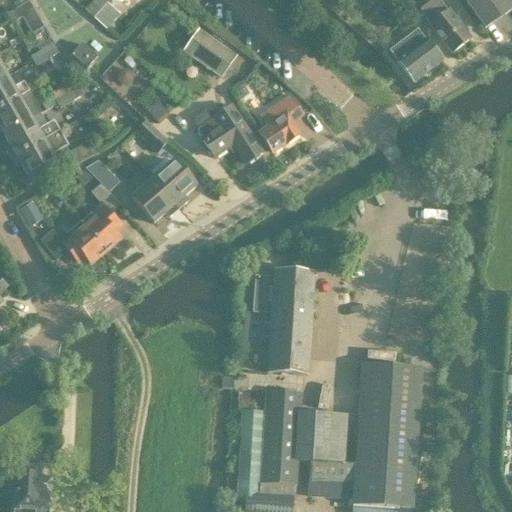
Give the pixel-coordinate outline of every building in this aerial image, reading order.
[(111,0),(94,0),(93,2),(102,10),(106,5),(111,0)] [(434,0),(424,0),(415,7),(430,26),(429,26),(430,27),(450,55),(469,40),(449,13),(448,12),(442,5),(440,6),(434,0)] [(464,0),(485,29),(510,11),(503,0),(464,0)] [(84,11),(106,31),(119,16),(106,5),(102,10),(93,2),(84,11)] [(28,4),(17,10),(22,19),(31,36),(43,29),(33,13),(28,4)] [(11,26),(22,19),(17,10),(6,16),(11,26)] [(418,30),(388,52),(391,56),(413,84),(442,62),(420,34),(418,30)] [(183,54),(220,80),(236,58),(198,32),(183,54)] [(70,56),(85,70),(95,59),(80,45),(70,56)] [(41,52),(46,62),(58,55),(53,46),(41,52)] [(35,68),(46,62),(41,52),(30,59),(35,68)] [(0,110),(10,105),(29,94),(23,83),(12,89),(6,78),(0,81),(0,110)] [(69,93),(65,95),(70,104),(82,98),(79,92),(77,93),(75,89),(69,93)] [(10,105),(0,110),(0,133),(2,137),(41,115),(29,94),(10,105)] [(59,110),(70,104),(65,95),(54,101),(59,110)] [(257,134),(269,153),(296,135),(289,124),(300,117),(288,97),(257,116),(266,129),(257,134)] [(146,113),(155,124),(167,114),(157,103),(146,113)] [(230,108),(213,119),(209,114),(205,113),(195,119),(194,124),(198,129),(196,130),(203,140),(201,141),(213,160),(232,147),(244,166),(261,155),(230,108)] [(4,153),(8,161),(59,132),(53,122),(45,127),(39,117),(42,115),(41,115),(2,137),(9,150),(4,153)] [(167,144),(144,123),(135,133),(157,154),(167,144)] [(59,132),(8,161),(13,169),(19,165),(26,179),(54,163),(51,158),(68,148),(59,132)] [(59,160),(65,172),(92,157),(85,145),(59,160)] [(84,170),(100,186),(109,194),(119,183),(97,162),(84,170)] [(151,181),(177,211),(186,203),(183,199),(195,189),(173,163),(151,181)] [(169,218),(177,211),(151,181),(130,199),(153,225),(166,214),(169,218)] [(99,206),(79,223),(105,252),(120,240),(116,235),(122,230),(118,225),(109,215),(119,206),(109,194),(100,186),(90,195),(99,206)] [(29,231),(43,222),(33,205),(18,213),(29,231)] [(66,251),(76,262),(79,266),(86,261),(90,266),(105,252),(79,223),(58,241),(51,233),(39,243),(55,261),(66,251)] [(340,233),(317,233),(317,272),(340,272),(340,233)] [(306,377),(313,276),(273,273),(273,280),(255,279),(252,313),(270,314),(266,374),(306,377)] [(241,412),(237,503),(245,504),(244,511),(292,511),(293,499),(295,499),(295,487),(297,462),(310,463),(309,480),(308,496),(347,499),(348,482),(354,483),(352,507),(351,511),(411,511),(412,511),(420,369),(361,365),(357,417),(346,416),(300,414),(301,394),(265,392),(264,413),(241,412)] [(13,511),(46,511),(47,497),(49,497),(50,481),(38,481),(38,476),(36,476),(27,472),(19,475),(16,475),(16,478),(7,478),(7,495),(15,495),(13,511)]
